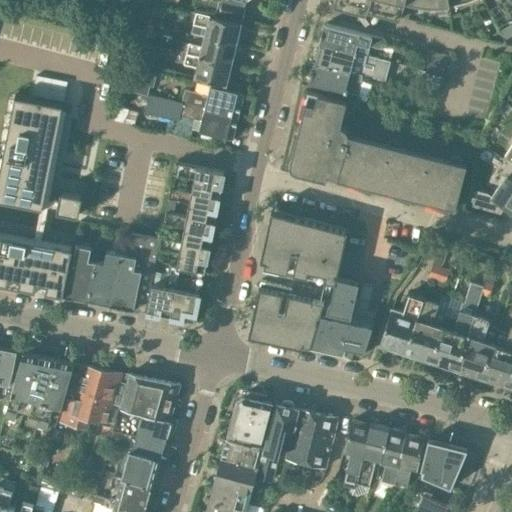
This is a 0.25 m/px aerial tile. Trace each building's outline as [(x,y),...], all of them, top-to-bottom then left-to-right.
[(156,2),(149,0),(143,0),(140,13),(153,16),(156,2)] [(215,0),(210,0),(207,10),(216,13),(219,1),(215,0)] [(220,0),(219,0),(216,12),(221,13),(242,18),(245,7),(240,5),(232,3),(224,1),(220,0)] [(335,0),(334,5),(359,13),(361,6),(368,8),(401,17),(405,0),(406,0),(410,1),(415,2),(420,3),(425,4),(430,4),(436,4),(441,4),(447,3),(452,3),(458,2),(463,0),(335,0)] [(404,5),(401,16),(412,19),(414,12),(411,7),(404,5)] [(239,32),(241,23),(188,9),(186,18),(195,20),(192,32),(206,35),(239,43),(241,35),(239,32)] [(145,21),(143,35),(152,36),(154,23),(145,21)] [(322,42),(355,51),(358,42),(381,48),(384,39),(327,23),(322,42)] [(181,40),(179,49),(232,62),(234,53),(237,52),(239,43),(206,35),(203,44),(190,41),(190,42),(181,40)] [(136,59),(146,62),(151,42),(140,39),(136,59)] [(355,51),(322,42),(317,62),(363,74),(385,80),(390,61),(379,57),(355,51)] [(229,72),(232,62),(179,49),(176,58),(185,60),(185,61),(199,65),(196,75),(227,83),(227,82),(230,81),(231,74),(229,72)] [(449,55),(431,50),(426,70),(433,72),(442,74),(449,55)] [(312,81),(358,93),(363,74),(317,62),(312,81)] [(154,70),(129,64),(123,87),(147,94),(150,85),(153,85),(156,74),(153,73),(154,70)] [(442,74),(433,72),(426,70),(421,89),(439,94),(444,75),(442,74)] [(37,74),(33,94),(64,100),(68,81),(37,74)] [(185,88),(182,100),(238,114),(244,93),(211,84),(209,94),(185,88)] [(450,206),(456,207),(467,162),(462,161),(463,160),(463,159),(463,157),(462,156),(461,155),(460,154),(459,153),(458,153),(457,153),(456,153),(454,153),(453,154),(452,155),(451,156),(451,157),(451,158),(349,133),(348,131),(348,130),(347,129),(346,127),(345,126),(344,125),(341,124),(347,99),(308,89),(290,160),(290,161),(290,163),(291,165),(291,166),(292,167),(293,169),(294,169),(295,170),(297,171),(327,179),(328,173),(338,176),(338,177),(443,204),(450,206)] [(232,136),(238,114),(182,100),(151,92),(147,109),(179,118),(180,113),(195,117),(193,126),(232,136)] [(17,94),(0,177),(0,198),(42,207),(52,153),(62,103),(17,94)] [(433,118),(436,107),(421,103),(418,114),(433,118)] [(114,117),(135,123),(138,110),(118,104),(114,117)] [(195,176),(193,189),(192,190),(220,195),(225,170),(176,160),(174,172),(195,176)] [(477,189),(473,205),(501,212),(505,205),(511,209),(511,162),(509,161),(505,166),(501,174),(506,175),(493,195),(488,192),(477,189)] [(190,201),(188,214),(187,215),(215,220),(220,195),(192,190),(193,189),(171,185),(169,197),(190,201)] [(79,216),(83,195),(61,191),(57,211),(79,216)] [(166,210),(164,222),(185,226),(183,239),(182,239),(210,245),(215,220),(187,215),(188,214),(166,210)] [(252,323),(251,324),(252,324),(252,325),(252,326),(252,327),(253,328),(253,329),(254,329),(254,330),(255,330),(255,331),(256,331),(257,332),(315,344),(321,316),(325,297),(332,298),(337,276),(347,228),(347,227),(328,223),(275,212),(263,271),(294,277),(292,287),(261,280),(260,282),(252,322),(252,323)] [(156,259),(159,246),(160,239),(131,232),(128,249),(123,248),(122,253),(112,303),(146,310),(153,272),(154,270),(156,259)] [(178,264),(182,265),(194,267),(205,270),(210,245),(182,239),(183,239),(161,234),(160,239),(159,246),(180,251),(178,263),(178,264)] [(74,250),(0,235),(0,281),(6,282),(66,294),(74,250)] [(92,247),(78,244),(66,294),(89,299),(97,261),(89,259),(92,247)] [(476,249),(473,258),(491,264),(494,255),(476,249)] [(89,299),(112,303),(122,253),(108,250),(105,262),(97,261),(89,299)] [(146,310),(195,320),(205,270),(194,267),(191,278),(180,276),(182,265),(178,264),(178,263),(171,262),(169,273),(154,270),(153,272),(146,310)] [(434,263),(429,276),(437,278),(442,266),(434,263)] [(442,266),(437,278),(446,281),(450,268),(442,266)] [(321,316),(315,344),(316,344),(315,346),(324,348),(324,346),(345,351),(352,323),(353,318),(373,323),(377,309),(369,307),(374,284),(337,276),(332,298),(325,297),(321,316)] [(486,280),(482,293),(490,295),(494,283),(486,280)] [(432,358),(431,361),(438,363),(442,361),(457,366),(475,313),(484,285),(471,281),(462,309),(460,308),(457,318),(446,314),(432,358)] [(392,307),(380,341),(407,350),(424,296),(409,291),(403,311),(392,307)] [(424,296),(407,350),(422,354),(423,358),(431,361),(432,358),(446,314),(435,311),(438,301),(424,296)] [(475,313),(457,366),(473,371),(474,374),(482,377),(483,374),(494,340),(498,329),(498,328),(487,324),(489,318),(475,313)] [(352,323),(345,351),(350,352),(352,355),(357,357),(359,354),(362,354),(373,323),(353,318),(352,323)] [(483,374),(482,377),(489,379),(493,377),(509,383),(511,371),(511,325),(509,333),(498,329),(494,340),(483,374)] [(17,350),(0,346),(0,382),(10,385),(17,350)] [(23,395),(28,397),(33,383),(37,384),(39,376),(35,374),(41,355),(23,352),(4,417),(14,420),(23,395)] [(51,380),(58,358),(41,355),(35,374),(39,376),(37,384),(33,383),(28,397),(34,398),(27,423),(37,426),(49,388),(44,386),(46,378),(51,380)] [(75,362),(58,358),(51,380),(46,378),(44,386),(49,388),(37,426),(46,429),(55,404),(62,406),(75,362)] [(95,398),(104,367),(83,363),(68,413),(91,418),(97,399),(95,398)] [(97,399),(91,418),(116,423),(125,389),(130,373),(123,372),(104,367),(95,398),(97,399)] [(133,448),(138,433),(144,412),(170,420),(181,384),(154,378),(130,373),(125,389),(116,423),(115,427),(111,441),(123,445),(133,448)] [(239,399),(231,426),(257,433),(256,434),(264,436),(274,402),(267,400),(268,395),(248,392),(247,396),(244,396),(239,399)] [(278,403),(259,475),(272,478),(286,425),(295,427),(300,408),(294,406),(293,403),(286,401),(283,404),(278,403)] [(295,427),(288,457),(308,462),(320,413),(303,409),(300,408),(295,427)] [(144,412),(138,433),(133,448),(160,456),(170,420),(144,412)] [(320,413),(308,462),(327,466),(339,417),(320,413)] [(355,486),(357,481),(362,472),(373,425),(354,420),(346,451),(351,453),(343,483),(355,486)] [(391,430),(373,425),(362,472),(357,481),(355,486),(353,492),(358,493),(369,490),(376,459),(383,461),(391,430)] [(222,456),(255,466),(261,447),(253,445),(256,434),(257,433),(231,426),(222,456)] [(53,440),(61,442),(64,432),(56,429),(53,440)] [(408,434),(391,430),(383,461),(388,462),(384,477),(397,480),(408,434)] [(426,438),(408,434),(397,480),(409,483),(413,467),(419,469),(426,438)] [(422,473),(451,485),(468,447),(428,437),(421,466),(425,468),(422,473)] [(113,471),(113,472),(152,483),(160,456),(133,448),(123,445),(115,472),(113,471)] [(222,456),(214,483),(251,492),(258,466),(255,466),(222,456)] [(145,508),(152,483),(113,472),(110,483),(119,485),(116,495),(111,493),(110,497),(145,508)] [(99,483),(73,475),(70,484),(97,492),(99,483)] [(413,488),(409,496),(413,498),(411,502),(419,505),(416,511),(418,511),(450,511),(453,506),(445,502),(450,489),(422,477),(416,489),(413,488)] [(0,496),(0,511),(13,511),(15,507),(9,505),(16,481),(6,478),(0,496)] [(42,479),(34,507),(51,511),(53,511),(62,485),(42,479)] [(31,511),(39,487),(28,483),(19,511),(31,511)] [(207,509),(215,511),(245,511),(251,492),(214,483),(209,499),(207,509)] [(251,493),(249,502),(261,505),(263,496),(251,493)] [(102,511),(143,511),(145,508),(110,497),(109,499),(96,495),(94,501),(105,504),(102,511)]
